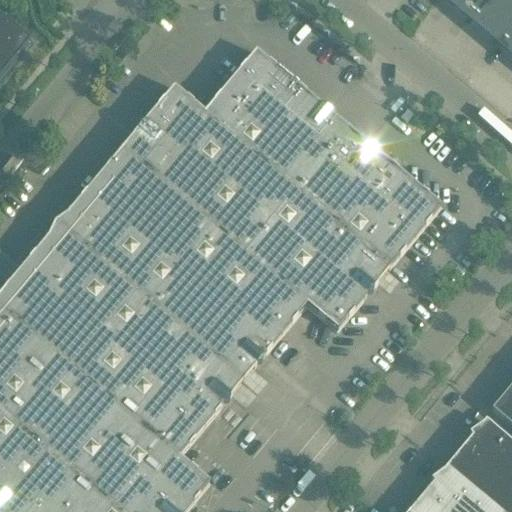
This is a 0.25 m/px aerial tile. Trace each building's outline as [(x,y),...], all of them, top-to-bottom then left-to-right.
[(511,0),(443,0),(511,57),(511,0)] [(0,81),(30,46),(0,20),(0,81)] [(337,336),(363,304),(373,292),(441,211),(375,155),(373,150),(367,149),(330,118),(327,112),(322,111),(255,55),(204,117),(173,91),(144,127),(138,129),(137,134),(67,218),(54,227),(47,242),(0,297),(0,511),(188,511),(210,487),(179,461),(230,401),(256,370),(306,310),(337,336)] [(511,389),(491,414),(511,431),(511,389)] [(511,511),(511,447),(485,425),(483,427),(469,437),(472,441),(447,470),(496,511),(511,511)] [(496,511),(447,470),(444,473),(430,483),(433,487),(411,511),(496,511)]
